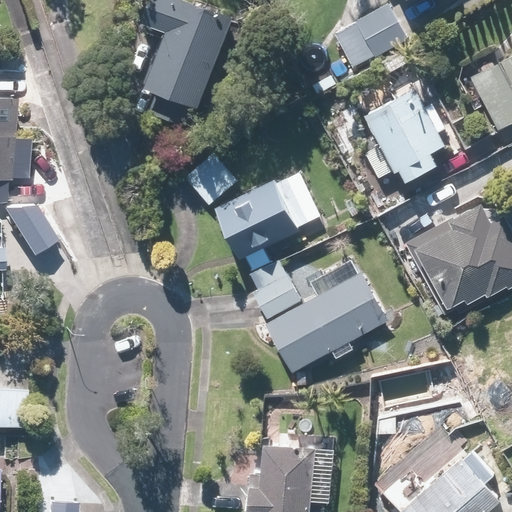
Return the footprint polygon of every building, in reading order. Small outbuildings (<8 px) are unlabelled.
[(206,102),(240,11),(210,0),(157,0),(146,29),(164,36),(148,81),(161,86),(152,110),(194,125),(202,101),(206,102)] [(392,1),(338,32),(357,65),(411,35),(392,1)] [(504,124),(511,120),(511,54),(477,73),(504,124)] [(423,86),(374,109),(402,166),(408,164),(413,175),(444,160),(439,149),(450,143),(423,86)] [(21,91),(0,89),(0,174),(17,176),(21,91)] [(189,175),(213,202),(241,178),(217,151),(189,175)] [(224,202),(246,254),(305,228),(283,177),(224,202)] [(488,194),(410,236),(450,309),(511,275),(511,211),(508,205),(497,211),(488,194)] [(33,204),(15,217),(34,245),(52,233),(33,204)] [(250,275),(272,316),(305,297),(283,257),(250,275)] [(272,319),(298,365),(392,314),(367,268),(272,319)] [(29,385),(0,383),(0,421),(28,422),(29,385)] [(312,511),(320,443),(270,438),(266,477),(257,476),(254,509),(263,510),(262,511),(312,511)] [(401,507),(405,511),(484,511),(504,495),(466,451),(401,507)] [(88,511),(88,502),(56,501),(55,511),(88,511)]
